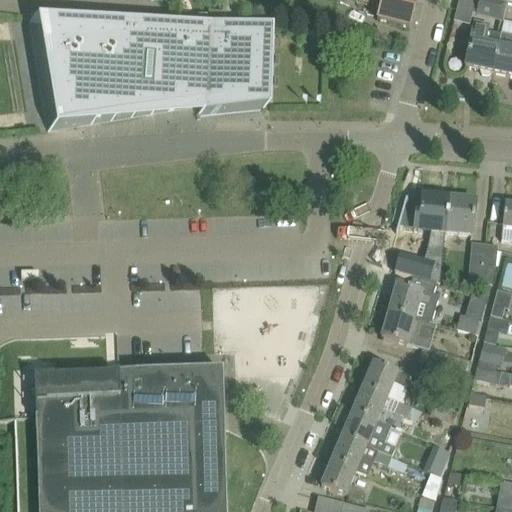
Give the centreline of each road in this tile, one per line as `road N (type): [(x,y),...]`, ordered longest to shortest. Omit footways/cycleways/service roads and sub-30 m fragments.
road 1 (residential): [(0,159),(399,138)]
road 2 (residential): [(261,511),(327,360),(399,138)]
road 3 (residential): [(437,0),(399,138)]
